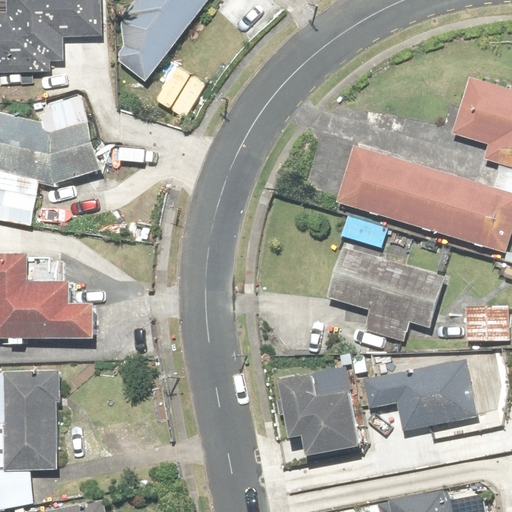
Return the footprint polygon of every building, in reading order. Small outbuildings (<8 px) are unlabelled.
[(0,76),(36,77),(59,59),(98,39),(98,0),(4,0),(5,16),(0,16),(0,76)] [(218,0),(117,0),(142,25),(122,55),(158,91),(218,0)] [(511,86),(476,74),(455,137),(511,156),(511,86)] [(0,165),(45,171),(50,187),(108,170),(106,139),(62,133),(63,127),(0,118),(0,165)] [(511,190),(365,141),(344,203),(503,256),(511,230),(511,190)] [(40,201),(0,194),(0,222),(36,228),(40,201)] [(445,290),(349,253),(330,304),(425,340),(445,290)] [(102,311),(75,310),(75,287),(27,285),(28,274),(0,272),(0,338),(101,343),(102,311)] [(511,308),(466,308),(466,343),(511,343),(511,308)] [(469,362),(367,381),(372,410),(402,404),(408,437),(481,423),(469,362)] [(307,440),(310,460),(365,450),(355,395),(318,402),(313,376),(283,382),(294,442),(307,440)] [(65,384),(6,383),(4,470),(63,471),(65,384)] [(457,511),(453,492),(382,506),(383,511),(457,511)] [(48,511),(112,511),(110,499),(48,511)]
